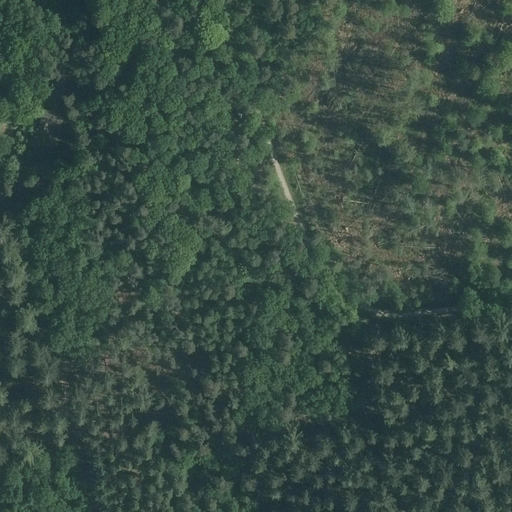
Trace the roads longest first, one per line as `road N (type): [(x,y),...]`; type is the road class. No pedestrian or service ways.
road 1 (track): [(220,0),(301,227),(341,281),(387,310),(511,306)]
road 2 (track): [(370,304),(373,380),(356,409),(76,434)]
road 3 (track): [(0,197),(76,434)]
